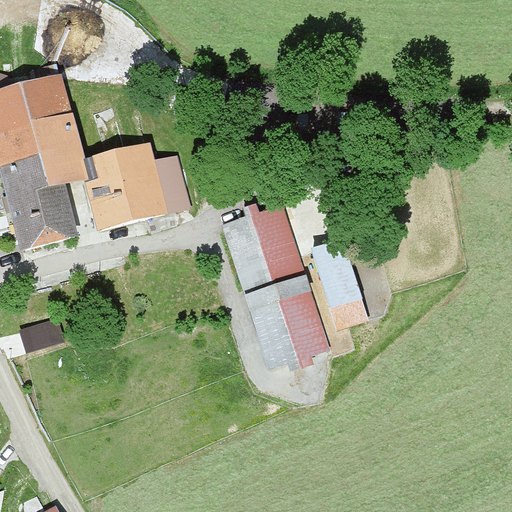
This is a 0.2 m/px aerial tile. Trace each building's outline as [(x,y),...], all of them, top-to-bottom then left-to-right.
[(0,82),(0,116),(32,229),(96,211),(55,67),(0,82)] [(98,137),(112,210),(164,199),(149,127),(98,137)] [(236,207),(280,343),(331,327),(286,191),(236,207)] [(343,209),(316,218),(346,300),(373,290),(343,209)] [(60,315),(23,327),(31,352),(69,340),(60,315)] [(27,511),(54,511),(48,501),(27,511)]
